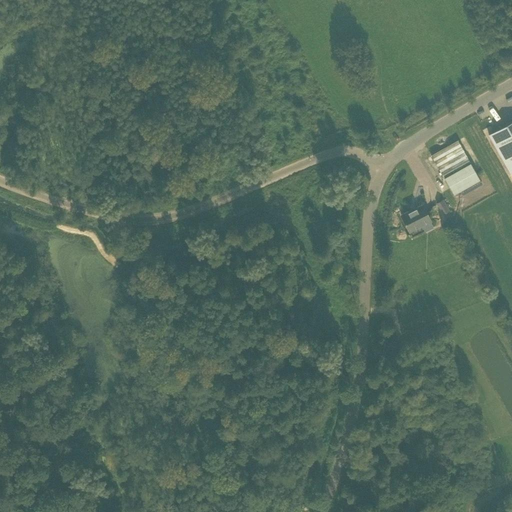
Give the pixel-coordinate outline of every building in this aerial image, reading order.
[(510,173),(511,171),(511,121),(489,134),(510,173)] [(479,180),(470,163),(444,178),(454,194),(479,180)] [(443,215),(449,211),(442,200),(436,204),(443,215)] [(423,204),(401,215),(409,232),(431,221),(423,204)] [(398,343),(402,351),(439,335),(436,327),(398,343)]
